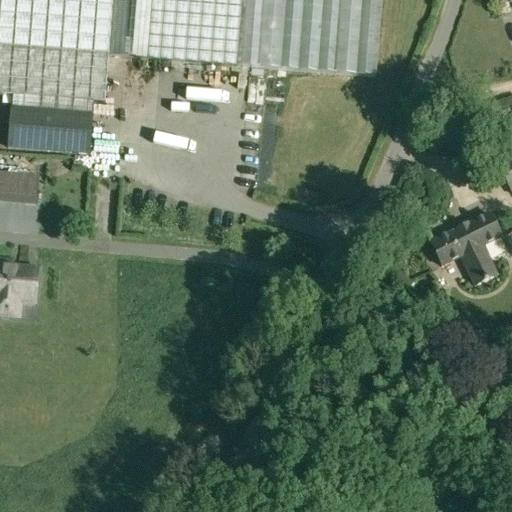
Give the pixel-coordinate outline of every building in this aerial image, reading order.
[(0,0),(0,90),(107,99),(110,52),(149,54),(238,62),(377,72),(382,0),(0,0)] [(6,150),(90,157),(92,116),(9,109),(6,150)] [(511,160),(498,167),(511,196),(511,160)] [(34,202),(36,177),(26,176),(24,201),(34,202)] [(430,244),(442,268),(460,259),(474,288),(496,277),(482,248),(501,239),(489,215),(430,244)] [(0,316),(18,318),(19,303),(35,304),(37,271),(12,269),(12,262),(0,261),(0,316)] [(31,327),(46,332),(50,319),(35,314),(31,327)] [(504,387),(511,385),(511,384),(511,375),(509,372),(502,374),(499,381),(504,387)]
